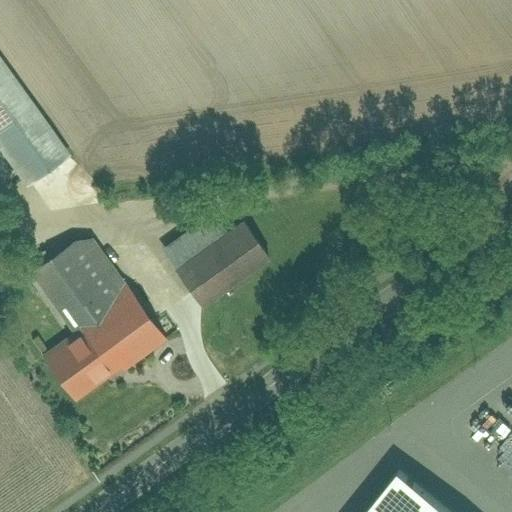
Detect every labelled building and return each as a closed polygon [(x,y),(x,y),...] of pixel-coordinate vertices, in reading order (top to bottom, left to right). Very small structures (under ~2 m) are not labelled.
[(0,155),(22,186),(62,158),(0,71),(0,155)] [(167,261),(200,311),(264,268),(231,219),(167,261)] [(29,355),(68,405),(156,336),(76,232),(24,272),(66,326),(29,355)] [(511,418),(495,407),(485,416),(472,435),(484,471),(511,489),(511,418)] [(456,511),(401,468),(365,511),(456,511)]
